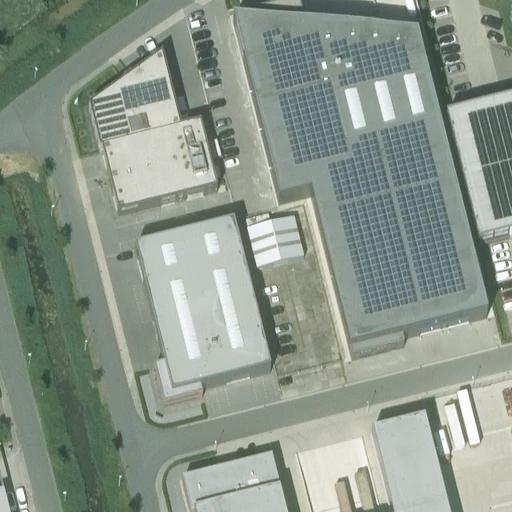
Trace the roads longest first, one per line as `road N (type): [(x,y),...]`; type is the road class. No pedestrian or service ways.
road 1 (unclassified): [(132,451),(511,358)]
road 2 (unclassified): [(132,451),(57,149),(25,112)]
road 3 (unclassified): [(48,511),(0,319)]
road 4 (unclassified): [(25,112),(175,0)]
